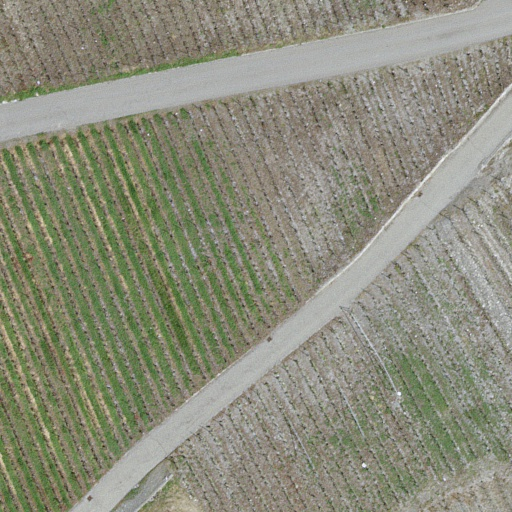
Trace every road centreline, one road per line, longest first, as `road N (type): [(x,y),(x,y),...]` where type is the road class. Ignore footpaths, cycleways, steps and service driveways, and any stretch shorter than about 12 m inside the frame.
road 1 (track): [(511,126),(315,324),(91,511)]
road 2 (unclassified): [(511,16),(0,123)]
